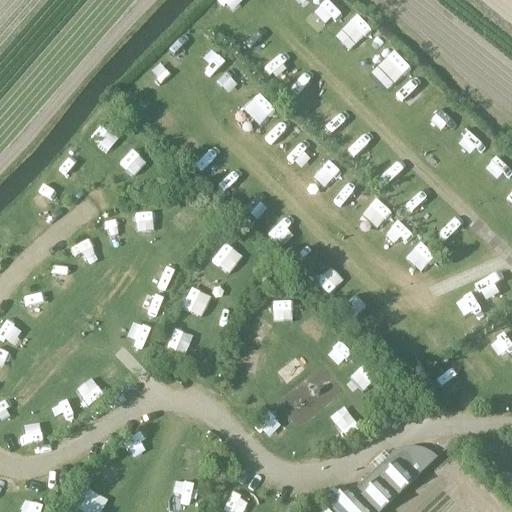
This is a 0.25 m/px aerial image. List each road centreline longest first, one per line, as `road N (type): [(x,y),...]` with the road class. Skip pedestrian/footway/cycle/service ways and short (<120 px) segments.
road 1 (track): [(499,247),(437,284),(380,274),(325,239),(216,118)]
road 2 (track): [(485,233),(282,38)]
